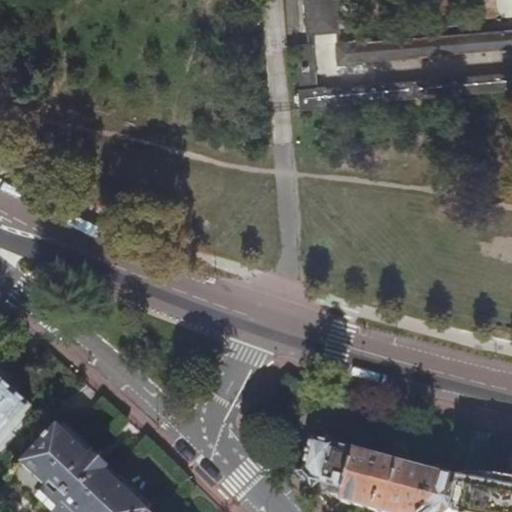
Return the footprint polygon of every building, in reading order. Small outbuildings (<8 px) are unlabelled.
[(305,0),(307,35),(340,33),(337,0),(305,0)] [(336,48),(338,69),(364,66),(364,63),(511,48),(511,33),(363,49),(362,46),(336,48)] [(305,96),(308,116),(334,113),(334,110),(510,92),(511,95),(511,74),(508,75),(509,78),(332,96),(332,93),(323,94),(319,52),(304,53),(309,95),(305,96)] [(0,377),(0,447),(34,406),(0,377)] [(150,511),(61,426),(14,475),(53,511),(150,511)] [(306,467),(300,476),(315,492),(322,485),(332,487),(330,493),(334,495),(345,498),(344,504),(375,511),(456,511),(457,511),(463,478),(314,438),(306,467)] [(511,511),(511,488),(463,478),(457,511),(511,511)]
